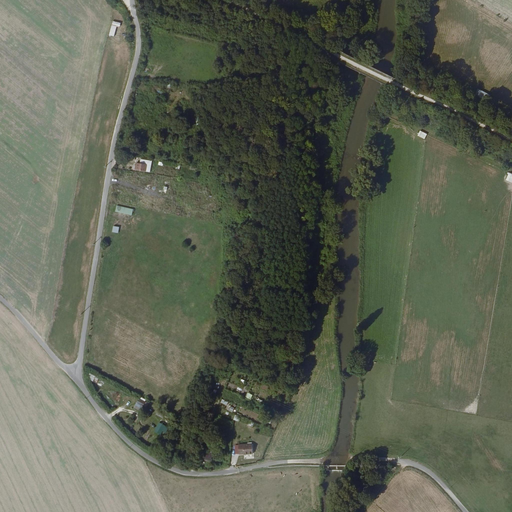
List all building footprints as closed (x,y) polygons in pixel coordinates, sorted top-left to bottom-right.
[(114,37),(117,26),(119,27),(120,23),(112,21),(109,35),(114,37)] [(489,102),(492,95),(477,89),(474,96),(489,102)] [(420,130),(417,136),(425,139),(427,133),(420,130)] [(132,215),(133,209),(116,205),(115,211),(132,215)] [(118,393),(117,396),(124,399),(127,392),(119,388),(116,392),(118,393)] [(99,391),(97,393),(108,407),(111,405),(99,391)] [(135,404),(145,409),(148,403),(138,398),(135,404)] [(165,433),(168,427),(159,422),(154,431),(160,434),(162,431),(165,433)] [(253,456),(252,446),(244,446),(244,449),(239,449),(239,456),(244,456),(253,456)] [(215,458),(217,452),(210,449),(208,456),(215,458)]
